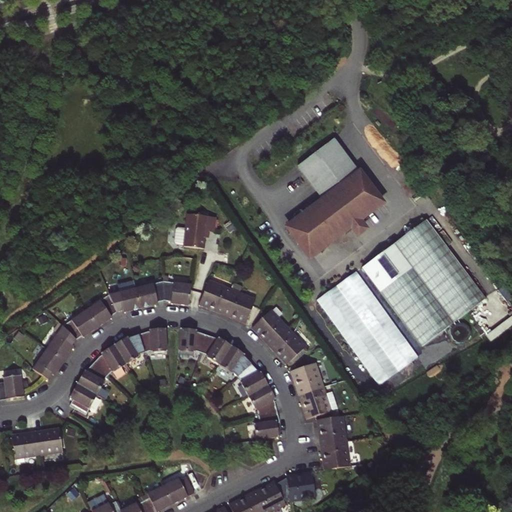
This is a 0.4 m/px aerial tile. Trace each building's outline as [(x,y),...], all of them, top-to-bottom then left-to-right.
[(322,200),(323,202),(359,175),(358,174),(333,141),(298,168),(322,200)] [(358,174),(359,175),(381,206),(366,217),(367,220),(386,206),(360,172),(358,174)] [(310,259),(343,234),(366,217),(381,206),(359,175),(323,202),(287,229),(310,259)] [(309,263),(345,236),(343,234),(310,259),(287,229),(323,202),(322,200),(284,229),(309,263)] [(212,232),(214,218),(187,214),(184,233),(176,232),(174,233),(173,243),(183,247),(202,250),(204,231),(212,232)] [(362,225),(367,220),(366,217),(343,234),(345,236),(345,237),(351,233),(357,241),(368,232),(362,225)] [(426,223),(393,246),(453,326),(485,302),(426,223)] [(420,350),(453,326),(393,246),(361,271),(420,350)] [(198,306),(221,315),(232,290),(208,281),(198,306)] [(108,295),(116,313),(123,311),(123,313),(140,309),(135,289),(133,282),(119,285),(121,292),(108,295)] [(156,303),(163,301),(162,282),(135,289),(140,309),(157,305),(156,303)] [(162,282),(163,301),(170,302),(170,304),(188,306),(190,286),(162,282)] [(232,290),(221,315),(245,324),(255,300),(232,290)] [(85,311),(97,328),(111,319),(110,317),(116,313),(108,295),(85,311)] [(486,302),(477,321),(499,332),(508,313),(501,310),(505,299),(498,296),(494,305),(486,302)] [(251,329),(269,347),(289,329),(271,310),(251,329)] [(62,326),(75,340),(81,336),(82,338),(97,328),(85,311),(62,326)] [(62,326),(46,349),(63,361),(73,347),(71,346),(75,340),(62,326)] [(467,343),(470,337),(469,335),(465,329),(458,327),(452,331),(450,338),(454,345),(460,346),(467,343)] [(138,335),(144,353),(150,352),(150,353),(166,352),(165,329),(149,330),(149,332),(138,335)] [(195,331),(180,329),(178,352),(200,353),(206,336),(195,333),(195,331)] [(289,329),(269,347),(286,365),(305,347),(289,329)] [(114,345),(126,365),(139,357),(138,355),(144,353),(138,335),(128,339),(127,337),(114,345)] [(216,340),(206,336),(200,353),(206,355),(206,357),(219,366),(231,347),(218,338),(216,340)] [(93,363),(107,376),(111,372),(113,373),(126,365),(114,345),(100,354),(101,355),(93,363)] [(231,347),(219,366),(237,378),(237,377),(251,365),(243,357),(244,355),(231,347)] [(46,349),(32,369),(44,378),(47,380),(51,375),(53,375),(63,361),(46,349)] [(83,371),(76,384),(96,395),(104,400),(108,393),(100,389),(107,376),(93,363),(86,372),(83,371)] [(315,364),(289,372),(298,396),(323,388),(315,364)] [(237,377),(237,378),(241,382),(240,383),(247,397),(267,386),(260,373),(258,374),(251,365),(237,377)] [(0,383),(0,394),(1,401),(18,398),(22,397),(19,376),(2,379),(3,383),(0,383)] [(69,407),(74,409),(85,416),(96,395),(76,384),(68,398),(72,400),(69,407)] [(267,386),(247,397),(255,411),(256,410),(257,416),(276,411),(273,401),(275,400),(267,386)] [(323,388),(298,396),(306,420),(338,409),(333,393),(325,395),(323,388)] [(278,421),(276,411),(257,416),(259,424),(253,425),(255,441),(278,437),(276,425),(278,424),(278,421)] [(342,417),(316,421),(319,446),(346,442),(342,417)] [(115,428),(110,425),(106,433),(110,436),(115,428)] [(59,430),(39,433),(42,454),(62,452),(59,430)] [(13,459),(38,455),(34,434),(10,437),(13,459)] [(346,442),(319,446),(323,471),(349,467),(346,442)] [(285,477),(289,503),(315,499),(311,473),(285,477)] [(162,486),(171,505),(194,493),(192,490),(188,481),(186,477),(179,480),(178,478),(162,486)] [(251,494),(259,511),(273,511),(285,506),(273,482),(251,494)] [(142,501),(148,511),(157,511),(158,511),(171,505),(162,486),(146,494),(149,498),(142,501)] [(259,511),(251,494),(228,505),(231,511),(259,511)] [(87,503),(91,511),(119,511),(114,501),(109,505),(107,502),(106,503),(102,495),(87,503)] [(119,511),(148,511),(142,501),(136,504),(135,503),(119,511)]
